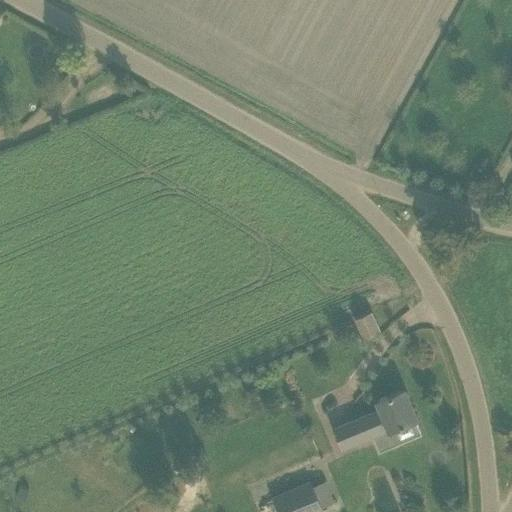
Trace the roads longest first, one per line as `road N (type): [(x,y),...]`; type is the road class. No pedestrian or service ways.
road 1 (unclassified): [(494,511),(455,332),(423,272),(327,168)]
road 2 (unclassified): [(327,168),(25,0)]
road 3 (unclassified): [(511,224),(464,216),(327,168)]
